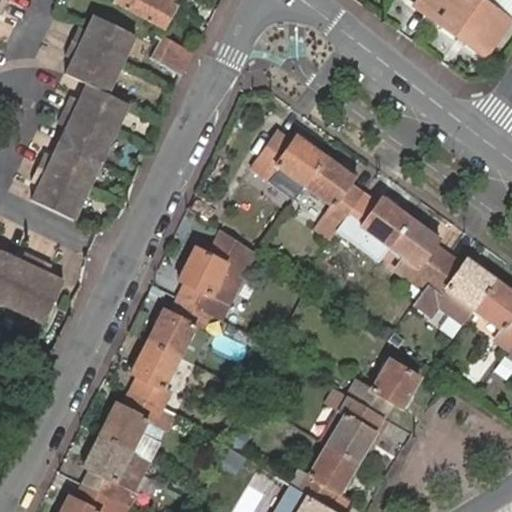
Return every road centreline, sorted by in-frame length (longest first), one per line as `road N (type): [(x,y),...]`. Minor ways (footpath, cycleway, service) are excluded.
road 1 (residential): [(258,0),(3,511)]
road 2 (residential): [(303,0),(485,137)]
